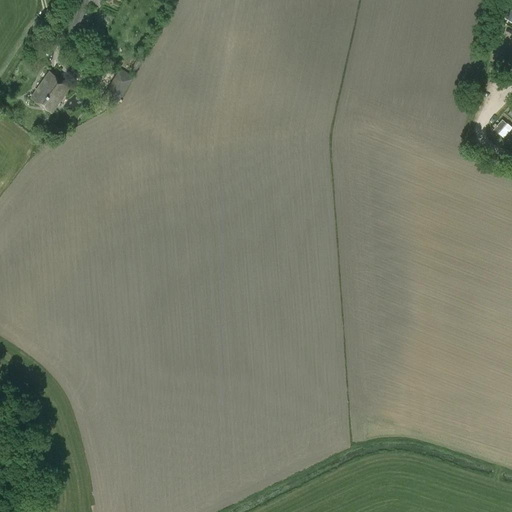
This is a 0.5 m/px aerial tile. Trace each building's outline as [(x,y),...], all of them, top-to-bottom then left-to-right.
[(73,0),(61,30),(75,36),(89,2),(99,6),(100,0),(73,0)] [(511,5),(505,3),(500,19),(511,22),(511,5)] [(70,86),(49,71),(31,97),(52,112),(70,86)] [(484,108),(489,94),(483,92),(478,106),(484,108)] [(511,126),(502,118),(489,132),(500,141),(511,126)]
